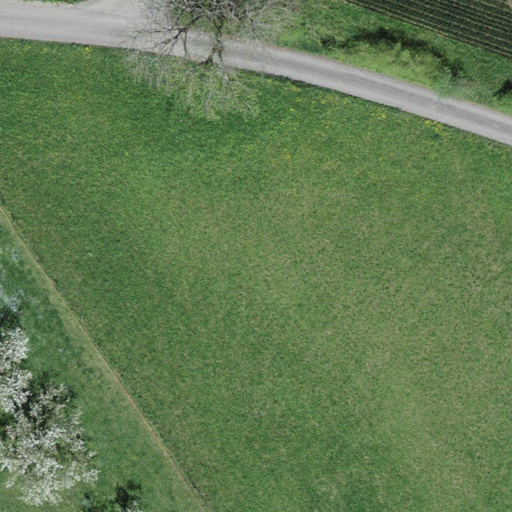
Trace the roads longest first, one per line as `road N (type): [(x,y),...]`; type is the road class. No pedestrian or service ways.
road 1 (unclassified): [(126,36),(511,137)]
road 2 (residential): [(0,22),(126,36)]
